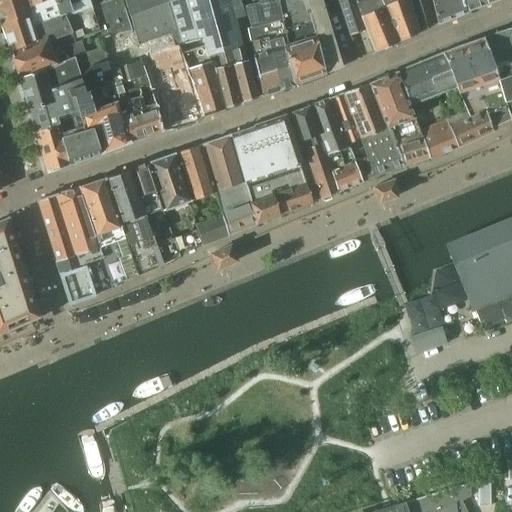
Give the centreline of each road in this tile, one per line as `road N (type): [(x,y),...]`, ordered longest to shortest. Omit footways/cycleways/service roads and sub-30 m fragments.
road 1 (residential): [(20,193),(511,10)]
road 2 (residential): [(66,339),(20,193)]
